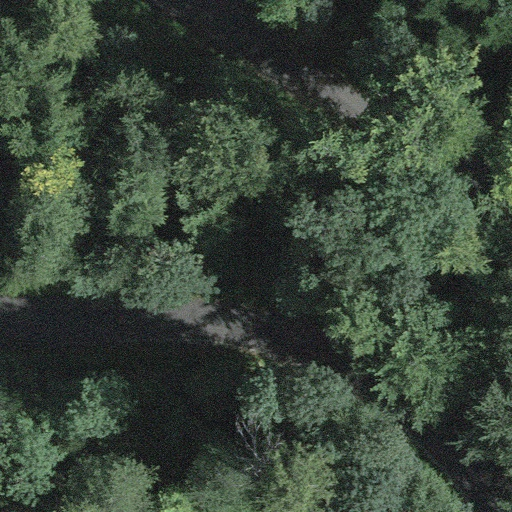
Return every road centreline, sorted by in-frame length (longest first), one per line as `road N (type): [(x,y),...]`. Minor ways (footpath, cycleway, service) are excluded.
road 1 (unclassified): [(501,511),(461,453),(351,369),(289,338),(228,323),(0,316)]
road 2 (unclassified): [(200,0),(374,127),(442,165),(511,188)]
